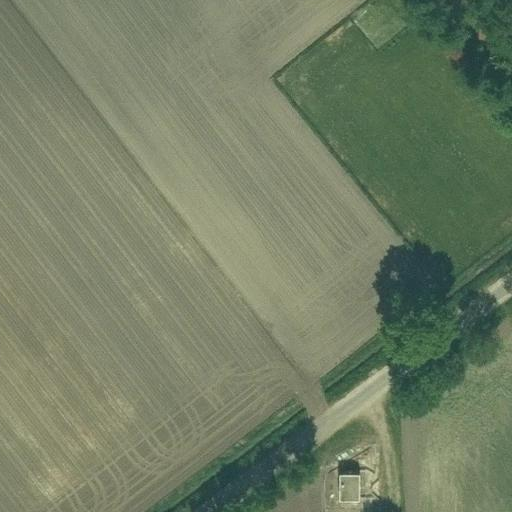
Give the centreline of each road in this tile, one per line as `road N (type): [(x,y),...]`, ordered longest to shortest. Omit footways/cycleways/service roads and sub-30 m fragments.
road 1 (unclassified): [(511,272),(192,511)]
road 2 (track): [(387,511),(386,365)]
